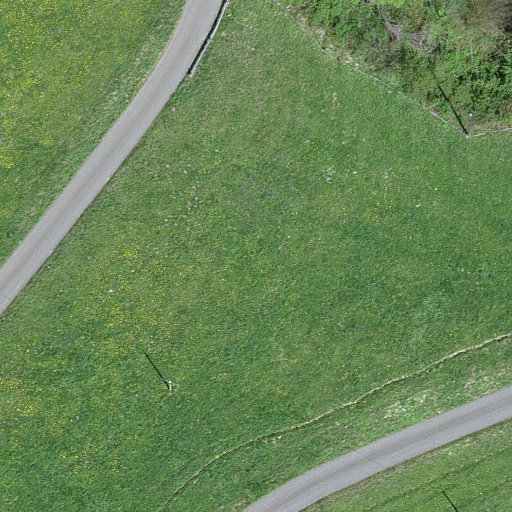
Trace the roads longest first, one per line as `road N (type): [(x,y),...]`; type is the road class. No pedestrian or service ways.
road 1 (unclassified): [(204,0),(153,99),(0,289)]
road 2 (unclassified): [(270,511),(373,457),(511,400)]
